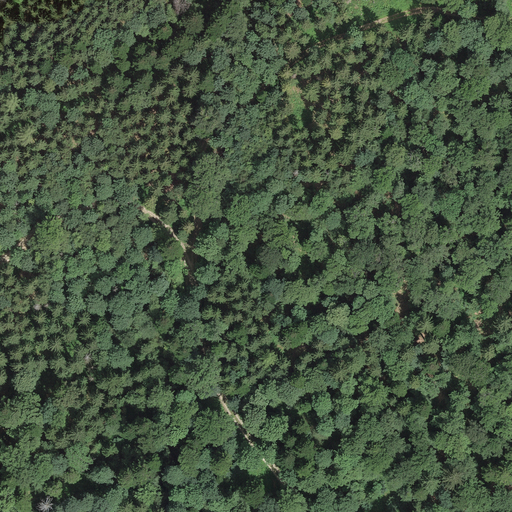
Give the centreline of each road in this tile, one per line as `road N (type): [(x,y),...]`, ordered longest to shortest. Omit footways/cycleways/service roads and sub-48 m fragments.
road 1 (track): [(511,29),(432,9),(405,12),(363,24),(306,56),(205,139),(194,172),(189,261)]
road 2 (track): [(189,261),(214,384),(307,511)]
road 3 (track): [(189,261),(156,220),(116,203),(82,208),(34,231)]
road 4 (track): [(206,0),(205,139)]
